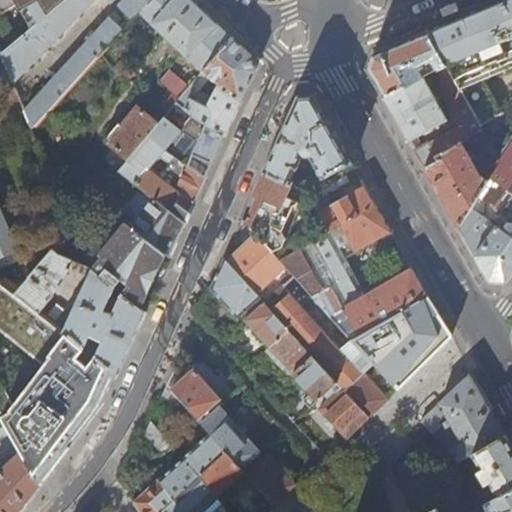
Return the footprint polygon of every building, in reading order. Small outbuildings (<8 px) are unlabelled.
[(0,0),(0,15),(16,7),(30,31),(47,16),(62,4),(66,0),(0,0)] [(91,0),(66,0),(62,4),(47,16),(30,31),(1,54),(11,78),(91,0)] [(106,0),(109,3),(112,0),(123,0),(119,4),(121,7),(111,17),(110,17),(24,107),(32,127),(139,11),(148,0),(106,0)] [(200,8),(191,0),(148,0),(139,11),(202,72),(231,38),(200,8)] [(511,64),(511,0),(507,0),(495,5),(456,22),(428,33),(445,64),(481,130),(505,116),(486,76),(511,64)] [(436,69),(445,64),(428,33),(400,45),(373,56),(368,70),(375,83),(385,99),(422,77),(423,76),(420,70),(423,68),(423,66),(432,61),(436,69)] [(245,51),(231,38),(202,72),(223,88),(211,112),(189,98),(183,108),(224,137),(236,112),(254,72),(251,57),(245,51)] [(445,64),(436,69),(435,69),(449,93),(442,97),(460,131),(456,133),(453,132),(430,145),(429,143),(413,150),(424,169),(439,162),(438,158),(460,145),(470,139),(482,132),(481,130),(445,64)] [(163,84),(179,99),(189,88),(172,73),(163,84)] [(422,77),(385,99),(397,121),(409,142),(448,121),(422,77)] [(323,179),(352,163),(335,135),(313,95),(298,96),(278,141),(264,172),(302,191),(323,179)] [(168,113),(173,106),(164,97),(158,104),(168,113)] [(176,103),(173,106),(168,113),(157,125),(147,137),(165,150),(183,127),(199,140),(187,165),(206,178),(216,156),(224,137),(183,108),(176,103)] [(147,137),(157,125),(138,107),(122,125),(119,123),(106,138),(129,159),(147,137)] [(482,132),(470,139),(481,159),(494,152),(482,132)] [(149,169),(165,150),(147,137),(129,159),(120,170),(155,199),(186,223),(198,195),(206,178),(187,165),(178,185),(182,187),(180,192),(149,169)] [(507,192),(511,184),(511,143),(500,163),(490,179),(507,192)] [(490,179),(500,163),(494,152),(479,177),(460,145),(438,158),(439,162),(424,169),(432,184),(458,229),(490,179)] [(355,170),(352,163),(323,179),(302,191),(308,194),(312,201),(325,193),(322,188),(355,170)] [(511,197),(511,194),(507,192),(490,179),(458,229),(467,244),(489,283),(505,283),(511,272),(511,222),(503,216),(502,222),(506,225),(504,227),(505,231),(498,225),(496,226),(482,215),(485,202),(501,213),(511,197)] [(330,233),(376,206),(365,186),(318,212),(330,233)] [(153,283),(166,254),(134,229),(96,198),(80,217),(102,234),(103,231),(113,239),(99,257),(102,259),(92,271),(114,288),(121,281),(128,286),(121,294),(122,295),(141,310),(153,283)] [(177,242),(186,223),(155,199),(134,229),(166,254),(170,257),(177,242)] [(391,232),(376,206),(330,233),(280,262),(350,341),(428,297),(412,269),(367,295),(346,258),(391,232)] [(254,234),(227,261),(257,294),(281,272),(289,280),(265,304),(289,330),(312,355),(335,381),(367,416),(380,405),(396,390),(388,382),(350,341),(280,262),(254,234)] [(15,295),(37,313),(61,284),(72,263),(50,253),(15,295)] [(259,297),(257,294),(227,261),(224,259),(210,289),(239,317),(259,297)] [(64,334),(83,349),(89,337),(102,344),(95,358),(112,372),(116,375),(132,340),(145,313),(141,310),(122,295),(115,310),(111,308),(108,314),(103,312),(114,288),(92,271),(63,333),(64,334)] [(437,313),(428,297),(350,341),(388,382),(401,370),(406,366),(408,356),(403,348),(443,324),(437,313)] [(270,346),(289,330),(265,304),(264,303),(246,320),(270,346)] [(312,355),(289,330),(270,346),(293,372),(312,355)] [(95,358),(83,349),(64,334),(15,408),(0,381),(0,417),(5,426),(38,484),(61,453),(97,405),(112,372),(95,358)] [(335,381),(312,355),(293,372),(310,390),(302,398),(309,405),(318,396),(335,381)] [(170,391),(200,425),(219,407),(222,404),(190,370),(170,391)] [(473,453),(506,436),(471,375),(421,421),(459,460),(473,453)] [(367,416),(335,381),(318,396),(323,402),(319,406),(345,437),(367,416)] [(219,407),(200,425),(208,434),(225,453),(239,469),(257,453),(259,452),(219,407)] [(144,436),(161,456),(173,447),(150,422),(144,436)] [(39,487),(38,484),(5,426),(0,428),(0,459),(4,467),(0,471),(0,511),(19,511),(29,501),(39,487)] [(198,478),(225,453),(208,434),(182,457),(198,478)] [(511,445),(506,436),(473,453),(480,467),(477,469),(484,483),(489,480),(498,498),(511,490),(511,445)] [(257,453),(239,469),(241,472),(247,477),(249,480),(271,505),(288,490),(293,484),(267,453),(262,458),(257,453)] [(174,501),(198,478),(182,457),(158,480),(174,501)] [(241,472),(216,496),(221,502),(247,477),(241,472)] [(263,511),(271,505),(249,480),(247,477),(221,502),(229,511),(263,511)] [(140,511),(162,511),(174,501),(158,480),(134,502),(140,511)] [(511,511),(511,490),(498,498),(485,505),(472,511),(511,511)] [(210,511),(221,502),(216,496),(215,496),(199,511),(210,511)] [(184,511),(174,501),(162,511),(184,511)] [(229,511),(221,502),(210,511),(229,511)]
